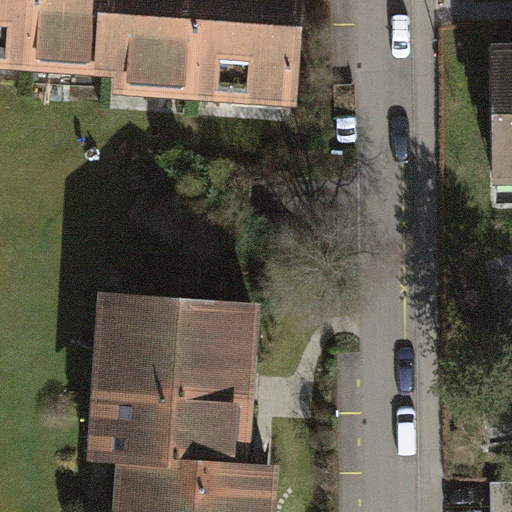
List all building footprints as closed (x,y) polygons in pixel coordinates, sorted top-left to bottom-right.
[(0,0),(0,74),(113,82),(118,0),(0,0)] [(111,101),(292,114),(300,0),(118,0),(113,82),(111,101)] [(511,48),(496,49),(497,187),(511,187),(511,48)] [(249,459),(256,295),(119,289),(112,453),(134,454),(249,459)] [(269,511),(272,460),(249,459),(134,454),(131,511),(269,511)] [(511,511),(511,486),(495,487),(494,511),(511,511)]
